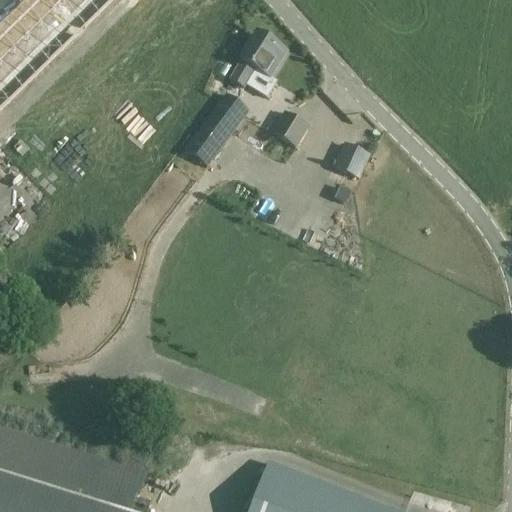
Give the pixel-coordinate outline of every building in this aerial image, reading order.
[(258,36),(241,62),(228,82),(243,91),(255,71),(269,81),(286,54),(258,36)] [(182,152),(207,170),(249,114),(225,96),(182,152)] [(270,136),(295,150),(308,129),(283,114),(270,136)] [(343,146),(333,168),(359,181),(370,158),(343,146)] [(167,190),(140,221),(154,234),(181,203),(167,190)] [(213,211),(178,285),(197,294),(233,220),(213,211)] [(264,294),(275,272),(278,274),(291,249),(281,245),(275,257),(263,251),(246,286),(264,294)] [(316,328),(339,272),(329,268),(327,274),(315,269),(299,307),(307,310),(302,322),(316,328)] [(225,299),(226,280),(214,280),(213,298),(225,299)] [(254,363),(265,366),(271,345),(261,342),(254,363)] [(0,511),(148,511),(149,509),(136,505),(145,476),(0,430),(0,511)] [(388,511),(268,465),(250,511),(388,511)]
